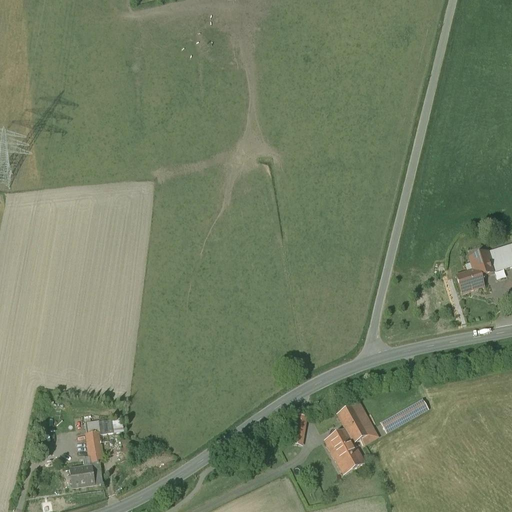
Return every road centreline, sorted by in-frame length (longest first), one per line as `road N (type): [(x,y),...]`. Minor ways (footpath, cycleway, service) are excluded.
road 1 (unclassified): [(369,361),(452,0)]
road 2 (tertiary): [(117,509),(298,394),(369,361)]
road 3 (tertiary): [(369,361),(511,331)]
